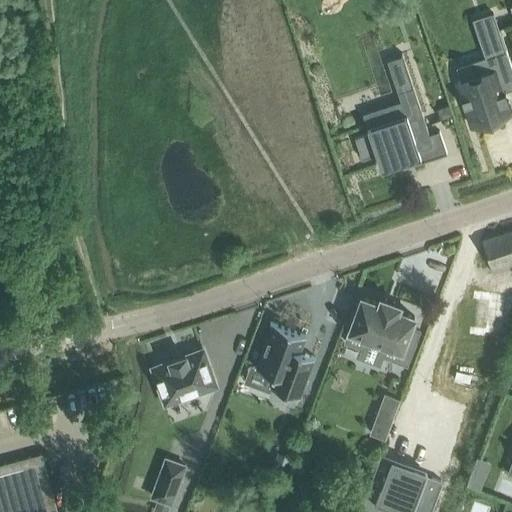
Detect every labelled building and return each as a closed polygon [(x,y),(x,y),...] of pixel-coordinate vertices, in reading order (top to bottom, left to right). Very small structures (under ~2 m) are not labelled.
[(349,7),(331,12),(339,42),(357,37),(349,7)] [(511,89),(511,69),(505,50),(457,67),(462,80),(457,82),(472,125),(501,115),(498,105),(495,95),(511,89)] [(369,132),(354,137),(362,158),(376,153),(381,169),(421,155),(419,150),(433,146),(423,114),(422,114),(419,104),(413,87),(412,87),(399,92),(402,100),(366,112),(363,113),(365,118),(369,132)] [(511,215),(492,219),(497,246),(511,243),(511,215)] [(452,270),(443,303),(473,311),(482,278),(452,270)] [(397,309),(399,304),(381,297),(379,302),(362,296),(345,341),(363,347),(367,336),(384,343),(380,354),(397,360),(400,354),(409,357),(419,329),(410,326),(414,316),(397,309)] [(299,396),(314,357),(299,351),(305,335),(273,323),(257,367),(276,374),(271,386),(299,396)] [(159,391),(162,390),(166,401),(182,395),(183,398),(199,392),(198,389),(215,383),(203,349),(186,355),(186,353),(169,359),(170,361),(154,367),(157,378),(154,379),(159,391)] [(381,405),(396,411),(400,399),(385,394),(381,405)] [(390,425),(375,420),(371,432),(386,437),(390,425)] [(283,475),(290,456),(278,452),(272,471),(283,475)] [(381,452),(358,511),(359,511),(376,511),(380,503),(404,511),(411,511),(412,509),(420,511),(430,511),(443,480),(441,480),(440,480),(425,474),(427,470),(391,457),(390,461),(380,457),(381,454),(382,454),(383,453),(381,452)] [(0,511),(58,511),(43,453),(0,464),(0,511)] [(166,457),(152,495),(158,497),(153,508),(152,511),(156,511),(166,511),(171,502),(185,464),(166,457)]
